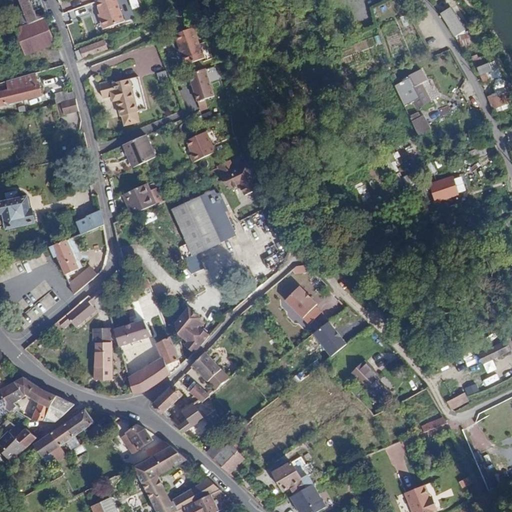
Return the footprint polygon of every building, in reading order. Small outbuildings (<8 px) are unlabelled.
[(40,0),(19,0),(24,13),(29,25),(44,20),(47,18),(40,0)] [(122,24),(114,0),(103,0),(95,3),(99,16),(101,21),(100,23),(101,27),(104,28),(104,30),(122,24)] [(450,8),(448,10),(457,25),(460,23),(450,8)] [(457,25),(448,10),(441,13),(454,35),(461,31),(457,25)] [(29,25),(24,13),(8,20),(12,31),(15,30),(29,25)] [(54,44),(44,20),(29,25),(15,30),(25,56),(54,44)] [(206,59),(193,29),(175,36),(187,66),(206,59)] [(108,38),(103,40),(104,42),(107,50),(112,48),(108,38)] [(107,50),(104,42),(76,52),(78,60),(107,50)] [(491,69),(489,64),(477,68),(478,73),(491,69)] [(216,97),(207,68),(189,75),(198,102),(216,97)] [(407,88),(399,92),(400,93),(404,103),(405,106),(408,112),(416,108),(419,114),(433,106),(425,90),(431,87),(425,77),(406,86),(407,88)] [(501,87),(497,77),(483,82),(486,92),(501,87)] [(126,101),(133,98),(130,81),(112,84),(112,82),(99,85),(101,99),(110,97),(111,102),(115,102),(116,105),(126,101)] [(41,83),(0,92),(0,96),(2,105),(43,95),(41,83)] [(76,99),(73,90),(54,95),(56,104),(61,103),(76,100),(76,99)] [(504,105),(501,95),(493,98),(496,107),(504,105)] [(136,114),(133,98),(126,101),(116,105),(118,117),(120,117),(122,127),(137,124),(135,115),(136,114)] [(79,112),(76,100),(61,103),(62,105),(59,106),(61,115),(64,115),(79,112)] [(442,124),(438,115),(425,122),(429,131),(442,124)] [(190,154),(193,162),(216,151),(206,131),(186,140),(192,153),(190,154)] [(479,139),(477,133),(465,137),(467,144),(479,139)] [(122,146),(132,169),(155,159),(145,136),(122,146)] [(259,187),(247,162),(223,173),(230,187),(239,183),(244,194),(259,187)] [(394,178),(399,190),(415,184),(410,172),(394,178)] [(151,194),(146,184),(122,195),(127,205),(151,194)] [(185,259),(193,255),(234,235),(223,212),(227,210),(219,193),(215,195),(212,190),(172,209),(187,244),(180,248),(185,259)] [(0,213),(4,213),(5,218),(8,228),(34,222),(32,209),(28,210),(26,198),(17,200),(16,192),(6,195),(8,202),(0,203),(0,213)] [(156,205),(151,194),(127,205),(132,216),(142,212),(156,205)] [(75,237),(105,224),(101,211),(76,224),(80,232),(74,235),(75,237)] [(65,241),(48,249),(53,259),(55,258),(64,276),(78,270),(72,255),(65,241)] [(200,270),(193,255),(185,259),(192,274),(200,270)] [(68,284),(73,295),(101,272),(90,267),(68,284)] [(136,283),(139,290),(149,287),(146,279),(136,283)] [(286,301),(310,324),(321,313),(315,307),(317,305),(299,287),(286,301)] [(92,309),(84,299),(64,316),(72,326),(92,309)] [(199,347),(209,336),(201,328),(196,324),(199,320),(200,318),(189,309),(176,324),(179,334),(188,341),(185,345),(195,353),(199,347)] [(196,324),(201,328),(204,324),(199,320),(196,324)] [(143,321),(113,330),(118,348),(151,337),(143,321)] [(109,329),(97,330),(97,343),(95,343),(96,381),(112,380),(111,343),(109,343),(109,329)] [(163,358),(166,365),(177,359),(169,337),(156,344),(162,359),(163,358)] [(505,340),(478,354),(482,362),(509,348),(505,340)] [(222,370),(206,352),(202,355),(193,364),(208,381),(222,370)] [(169,375),(170,374),(166,365),(163,358),(162,359),(151,366),(158,382),(169,375)] [(376,372),(364,361),(350,375),(364,390),(368,386),(384,402),(391,395),(375,379),(372,376),(376,372)] [(144,393),(158,382),(151,366),(136,375),(144,393)] [(229,378),(232,375),(229,373),(226,375),(222,370),(208,381),(216,390),(229,378)] [(128,380),(131,391),(144,393),(136,375),(128,380)] [(37,386),(23,378),(1,391),(8,403),(4,409),(9,413),(15,405),(14,402),(25,396),(26,398),(29,396),(27,393),(37,386)] [(189,391),(199,399),(202,402),(209,396),(197,384),(189,391)] [(162,413),(183,394),(173,385),(172,385),(153,404),(162,413)] [(355,385),(352,389),(361,399),(365,396),(355,385)] [(44,390),(37,386),(27,393),(29,396),(34,400),(44,390)] [(56,396),(44,390),(34,400),(39,403),(31,420),(45,421),(51,407),(56,396)] [(447,402),(451,409),(468,400),(464,393),(447,402)] [(51,407),(45,421),(56,422),(75,406),(56,396),(51,407)] [(204,419),(194,403),(183,411),(187,420),(177,427),(178,429),(183,433),(204,419)] [(85,410),(84,410),(65,424),(74,437),(94,423),(85,410)] [(447,423),(443,417),(426,424),(429,431),(447,423)] [(72,437),(64,424),(50,433),(59,447),(72,437)] [(74,437),(65,424),(64,424),(72,437),(74,437)] [(143,427),(137,425),(126,433),(139,450),(153,441),(146,428),(143,427)] [(14,439),(26,449),(36,439),(24,429),(14,439)] [(50,433),(32,446),(47,470),(57,464),(56,462),(51,453),(59,447),(50,433)] [(223,448),(213,459),(229,474),(242,460),(240,457),(242,456),(233,447),(236,443),(235,441),(239,435),(237,433),(235,436),(223,448)] [(169,442),(167,441),(155,448),(156,450),(149,454),(151,456),(158,453),(158,454),(174,445),(169,442)] [(217,443),(206,453),(210,457),(213,459),(223,448),(217,443)] [(158,454),(134,467),(151,501),(167,493),(158,476),(187,459),(174,445),(158,454)] [(51,453),(56,462),(65,455),(59,447),(51,453)] [(305,488),(312,484),(307,475),(310,473),(301,457),(274,473),(285,493),(288,491),(289,492),(292,490),(294,494),(305,488)] [(462,487),(476,480),(473,475),(459,482),(462,487)] [(220,491),(209,478),(200,484),(210,494),(220,491)] [(436,498),(434,493),(429,481),(405,491),(412,511),(428,511),(442,507),(439,497),(436,498)] [(210,494),(200,484),(182,495),(188,505),(210,494)] [(320,511),(328,507),(315,486),(291,498),(299,511),(320,511)] [(171,501),(167,493),(151,501),(156,510),(171,501)] [(217,511),(218,511),(210,494),(188,505),(190,511),(217,511)] [(124,511),(117,495),(91,507),(93,511),(124,511)] [(171,501),(156,510),(156,511),(174,511),(184,507),(188,505),(182,495),(175,499),(171,501)]
